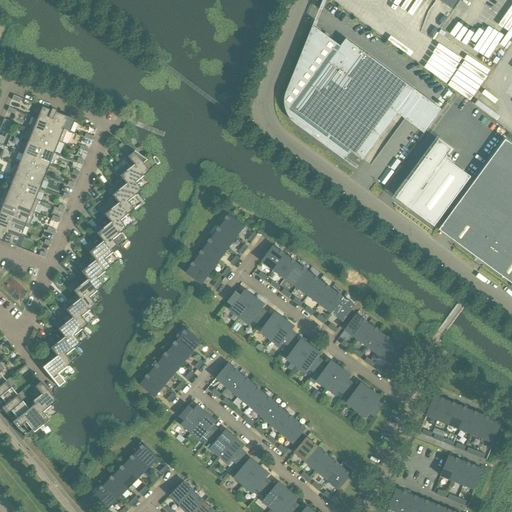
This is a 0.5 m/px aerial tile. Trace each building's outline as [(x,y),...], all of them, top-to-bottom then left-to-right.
[(437,0),(454,11),(461,0),(437,0)] [(351,151),(363,160),(398,112),(415,89),(346,39),(341,46),(328,37),(328,36),(328,35),(328,34),(327,34),(327,33),(326,33),(325,33),(325,34),(324,34),(313,26),(287,91),(286,94),(285,96),(285,98),(285,100),(285,102),(285,104),(285,106),(285,108),(286,110),(287,112),(288,114),(289,116),(290,118),(291,119),(293,121),(294,122),(296,124),(344,159),(351,151)] [(441,109),(415,89),(398,112),(425,132),(441,109)] [(42,107),(37,118),(50,124),(55,112),(42,107)] [(55,112),(50,124),(67,130),(71,119),(55,112)] [(33,117),(29,129),(45,135),(50,124),(37,118),(33,117)] [(50,124),(45,135),(62,142),(67,130),(50,124)] [(31,131),(27,142),(40,147),(45,135),(29,129),(28,129),(31,131)] [(45,135),(40,147),(54,153),(58,141),(62,143),(62,142),(45,135)] [(511,144),(506,139),(452,212),(473,227),(461,243),(478,255),(479,253),(487,259),(485,261),(502,273),(511,259),(511,144)] [(408,182),(420,191),(408,207),(434,226),(471,177),(445,158),(451,150),(438,141),(409,181),(408,182)] [(27,142),(22,154),(36,159),(40,147),(27,142)] [(118,146),(127,157),(127,156),(143,176),(148,171),(142,163),(145,160),(134,152),(133,152),(130,154),(121,143),(118,146)] [(40,147),(36,159),(49,164),(54,153),(40,147)] [(14,164),(31,171),(36,159),(22,154),(18,165),(14,164)] [(115,171),(119,176),(120,176),(135,195),(141,190),(134,182),(142,176),(143,176),(127,156),(127,157),(133,165),(126,171),(125,171),(123,173),(119,168),(115,171)] [(36,159),(31,171),(44,176),(49,164),(36,159)] [(395,163),(388,172),(393,176),(396,171),(399,167),(395,163)] [(14,164),(10,176),(26,182),(31,171),(14,164)] [(31,171),(26,182),(40,188),(44,176),(31,171)] [(393,176),(386,172),(384,175),(379,182),(385,186),(393,176)] [(5,187),(5,188),(21,194),(26,182),(10,176),(9,176),(13,177),(8,188),(5,187)] [(108,190),(111,195),(112,195),(127,214),(133,209),(126,201),(134,195),(135,195),(120,176),(119,176),(126,185),(118,191),(118,190),(115,192),(111,188),(108,190)] [(26,182),(21,194),(38,201),(38,200),(35,199),(40,188),(26,182)] [(5,188),(0,199),(17,206),(21,194),(5,188)] [(21,194),(17,206),(33,213),(38,201),(21,194)] [(100,210),(104,214),(120,233),(125,229),(119,220),(126,214),(127,215),(127,214),(112,195),(111,195),(118,203),(110,210),(110,209),(107,211),(103,207),(100,210)] [(0,199),(0,213),(12,218),(17,206),(0,199)] [(17,206),(12,218),(25,223),(29,225),(33,213),(17,206)] [(0,226),(7,230),(12,218),(0,213),(0,226)] [(92,229),(96,233),(112,252),(118,248),(111,240),(119,233),(119,234),(120,233),(104,214),(110,223),(102,229),(102,228),(100,230),(96,226),(92,229)] [(229,214),(220,226),(236,238),(245,226),(229,214)] [(12,218),(7,230),(21,235),(25,223),(12,218)] [(220,226),(212,238),(228,250),(236,238),(220,226)] [(7,230),(2,241),(16,247),(21,235),(7,230)] [(248,240),(251,242),(257,235),(253,232),(248,240)] [(84,248),(88,253),(89,252),(104,271),(110,267),(103,259),(111,252),(111,253),(112,252),(96,233),(103,242),(95,248),(94,247),(92,250),(88,245),(84,248)] [(212,238),(203,250),(219,261),(228,250),(212,238)] [(248,247),(245,244),(239,252),(243,254),(248,247)] [(261,262),(273,270),(285,254),(273,246),(261,262)] [(203,250),(195,261),(211,273),(219,261),(203,250)] [(77,267),(80,272),(81,271),(97,291),(102,286),(96,278),(103,272),(104,272),(104,271),(89,252),(88,253),(95,261),(87,267),(84,269),(80,264),(77,267)] [(273,270),(285,279),(297,263),(285,254),(273,270)] [(231,263),(234,266),(240,258),(236,256),(231,263)] [(211,273),(195,261),(186,273),(202,285),(211,273)] [(285,279),(296,288),(308,271),(297,263),(285,279)] [(228,268),(222,275),(226,277),(231,270),(228,268)] [(69,286),(73,291),(73,290),(89,310),(95,305),(88,297),(96,291),(97,291),(81,271),(80,272),(87,280),(79,286),(76,288),(73,283),(69,286)] [(296,288),(308,296),(320,280),(308,271),(296,288)] [(258,276),(265,281),(268,277),(261,272),(258,276)] [(219,279),(214,286),(217,289),(223,282),(219,279)] [(270,284),(277,290),(280,286),(272,280),(270,284)] [(308,296),(320,305),(332,289),(320,280),(308,296)] [(281,293),(289,298),(291,294),(284,289),(281,293)] [(320,305),(331,313),(343,297),(332,289),(320,305)] [(61,305),(65,310),(66,310),(81,329),(87,324),(80,316),(88,310),(89,310),(73,290),(73,291),(79,299),(72,305),(71,305),(69,307),(65,302),(61,305)] [(230,310),(239,318),(254,298),(244,290),(240,296),(235,292),(228,302),(233,306),(230,310)] [(343,297),(331,313),(343,322),(355,306),(343,297)] [(253,321),(257,324),(265,314),(260,311),(264,305),(254,298),(239,318),(250,325),(253,321)] [(293,301),(300,307),(303,303),(295,298),(293,301)] [(307,306),(304,310),(312,315),(314,312),(307,306)] [(58,329),(73,348),(79,343),(72,335),(80,329),(81,329),(66,310),(65,310),(72,318),(64,325),(64,324),(61,326),(56,320),(52,323),(57,329),(58,329)] [(260,333),(270,340),(284,320),(274,312),(270,318),(265,314),(257,324),(263,328),(260,333)] [(344,330),(356,339),(368,323),(356,314),(344,330)] [(316,318),(323,324),(326,320),(319,315),(316,318)] [(287,346),(295,336),(290,333),(294,327),(284,320),(270,340),(280,347),(283,343),(287,346)] [(328,327),(335,333),(338,329),(331,323),(328,327)] [(356,339),(368,348),(380,331),(368,323),(356,339)] [(46,344),(50,348),(66,367),(71,363),(65,354),(73,348),(73,349),(73,348),(58,329),(57,329),(64,337),(56,344),(56,343),(53,345),(49,341),(46,344)] [(187,329),(177,340),(193,353),(202,342),(187,329)] [(368,348),(380,356),(391,340),(380,331),(368,348)] [(286,359),(296,367),(311,347),(301,339),(297,345),(292,341),(296,336),(295,336),(287,346),(284,351),(289,355),(286,359)] [(177,340),(168,351),(183,364),(193,353),(177,340)] [(341,344),(349,350),(351,346),(344,340),(341,344)] [(391,340),(380,356),(391,365),(403,349),(391,340)] [(309,370),(314,373),(322,363),(317,359),(321,354),(311,347),(296,367),(306,374),(309,370)] [(50,348),(56,357),(48,363),(48,362),(46,364),(42,360),(38,363),(42,367),(57,387),(64,382),(57,374),(65,367),(65,368),(66,367),(50,348)] [(204,356),(207,359),(213,352),(210,349),(204,356)] [(353,353),(360,358),(363,355),(355,349),(353,353)] [(168,351),(159,363),(174,375),(183,364),(168,351)] [(364,361),(372,367),(374,363),(367,358),(364,361)] [(200,360),(194,367),(198,370),(204,363),(200,360)] [(311,378),(326,389),(341,369),(331,361),(327,367),(322,363),(314,373),(311,378)] [(159,363),(149,374),(165,387),(174,375),(159,363)] [(216,378),(227,388),(240,373),(229,363),(216,378)] [(376,370),(384,375),(386,372),(379,366),(376,370)] [(339,392),(344,396),(352,385),(347,381),(351,376),(341,369),(326,389),(336,396),(339,392)] [(185,378),(188,381),(194,374),(191,371),(185,378)] [(227,388),(238,397),(251,382),(240,373),(227,388)] [(165,387),(149,374),(140,385),(155,398),(165,387)] [(1,408),(17,395),(16,395),(10,387),(8,385),(13,381),(10,377),(5,381),(6,381),(0,386),(0,396),(6,404),(1,408)] [(33,401),(32,401),(48,420),(42,412),(49,406),(50,406),(56,401),(40,381),(34,387),(41,395),(33,401)] [(176,389),(179,392),(185,385),(182,382),(176,389)] [(238,397),(249,407),(262,391),(251,382),(238,397)] [(346,403),(356,411),(371,391),(361,383),(357,389),(352,385),(344,396),(349,399),(346,403)] [(221,395),(214,389),(211,392),(219,398),(221,395)] [(12,422),(33,406),(32,405),(27,409),(21,401),(22,401),(20,399),(24,395),(21,391),(17,395),(1,408),(6,414),(11,410),(17,418),(12,422)] [(249,407),(260,416),(273,401),(262,391),(249,407)] [(371,391),(356,411),(366,418),(369,414),(375,418),(382,407),(377,403),(381,398),(371,391)] [(166,400),(170,403),(176,396),(172,393),(166,400)] [(426,416),(437,421),(445,400),(434,395),(426,416)] [(225,398),(223,401),(230,407),(232,404),(225,398)] [(437,421),(448,425),(457,404),(445,400),(437,421)] [(33,406),(12,422),(17,428),(22,424),(28,432),(23,436),(24,437),(32,430),(33,431),(42,425),(48,420),(32,401),(32,402),(34,404),(32,405),(33,406)] [(260,416),(271,425),(284,410),(273,401),(260,416)] [(448,425),(459,430),(468,409),(457,404),(448,425)] [(181,425),(191,433),(207,414),(197,406),(193,411),(188,407),(180,416),(185,421),(181,425)] [(233,411),(240,417),(243,413),(236,407),(233,411)] [(459,430),(471,434),(479,413),(468,409),(459,430)] [(271,425),(282,435),(295,419),(284,410),(271,425)] [(471,434),(482,439),(490,418),(479,413),(471,434)] [(203,437),(208,441),(216,431),(212,427),(216,422),(207,414),(191,433),(200,441),(203,437)] [(247,417),(244,420),(251,426),(254,422),(247,417)] [(490,418),(482,439),(493,443),(502,422),(490,418)] [(295,419),(282,435),(293,444),(306,429),(295,419)] [(265,432),(258,426),(255,429),(262,435),(265,432)] [(210,449),(219,457),(235,438),(226,430),(221,435),(216,431),(208,441),(213,445),(210,449)] [(269,435),(266,438),(273,444),(276,441),(269,435)] [(294,453),(305,462),(318,447),(307,437),(294,453)] [(232,469),(233,469),(245,455),(240,451),(244,446),(235,438),(219,457),(228,465),(232,461),(236,465),(232,469)] [(145,444),(135,454),(149,468),(159,458),(145,444)] [(288,451),(281,445),(278,448),(285,454),(288,451)] [(305,462),(316,472),(329,456),(318,447),(305,462)] [(135,454),(124,465),(139,479),(149,468),(135,454)] [(234,478),(243,486),(259,467),(250,459),(246,464),(241,460),(245,455),(233,469),(237,474),(234,478)] [(440,476),(452,481),(460,460),(449,455),(440,476)] [(316,472),(327,481),(340,466),(329,456),(316,472)] [(452,481),(463,485),(471,465),(460,460),(452,481)] [(290,466),(297,472),(300,469),(293,463),(290,466)] [(124,465),(114,475),(128,489),(139,479),(124,465)] [(160,472),(163,475),(169,468),(166,465),(160,472)] [(471,465),(463,485),(474,490),(483,469),(471,465)] [(340,466),(327,481),(338,490),(352,475),(340,466)] [(256,489),(261,494),(269,484),(265,480),(269,475),(259,467),(243,486),(253,494),(256,489)] [(301,475),(308,481),(311,478),(304,472),(301,475)] [(114,475),(104,486),(118,500),(128,489),(114,475)] [(149,482),(153,485),(159,479),(156,476),(149,482)] [(170,496),(180,506),(194,491),(184,481),(170,496)] [(315,481),(312,485),(319,491),(322,487),(315,481)] [(262,502),(272,510),(288,491),(278,483),(274,488),(269,484),(261,494),(266,497),(262,502)] [(118,500),(104,486),(94,496),(108,510),(118,500)] [(146,486),(139,493),(142,496),(149,489),(146,486)] [(388,509),(394,511),(400,511),(408,493),(396,488),(388,509)] [(180,506),(186,511),(194,511),(205,502),(194,491),(180,506)] [(294,511),(298,508),(293,504),(297,499),(288,491),(272,510),(274,511),(294,511)] [(330,500),(333,497),(326,491),(323,494),(330,500)] [(400,511),(413,511),(419,498),(408,493),(400,511)] [(333,497),(330,500),(335,504),(339,499),(334,495),(333,497)] [(129,503),(132,506),(139,499),(136,496),(129,503)] [(413,511),(426,511),(430,502),(419,498),(413,511)] [(194,511),(214,511),(215,511),(205,502),(194,511)] [(426,511),(439,511),(441,507),(430,502),(426,511)]
